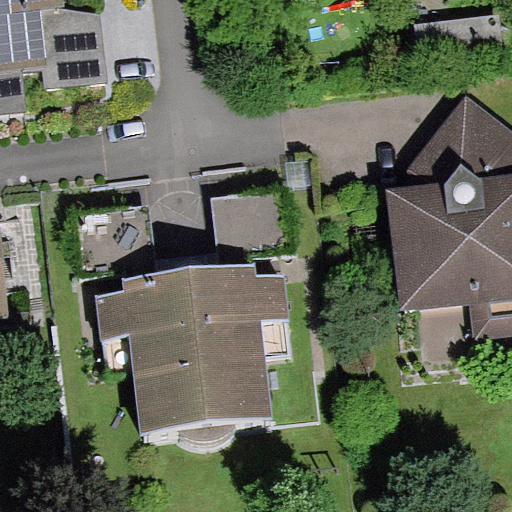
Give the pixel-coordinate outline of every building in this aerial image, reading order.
[(61,0),(0,0),(0,83),(50,77),(43,20),(62,9),(61,0)] [(511,139),(467,103),(389,201),(403,312),(474,306),(476,332),(511,328),(511,139)] [(284,190),(206,198),(213,268),(283,261),(291,260),(284,190)] [(143,207),(67,217),(75,278),(151,269),(143,207)] [(213,268),(121,277),(137,439),(267,427),(256,322),(289,319),(283,261),(213,268)]
